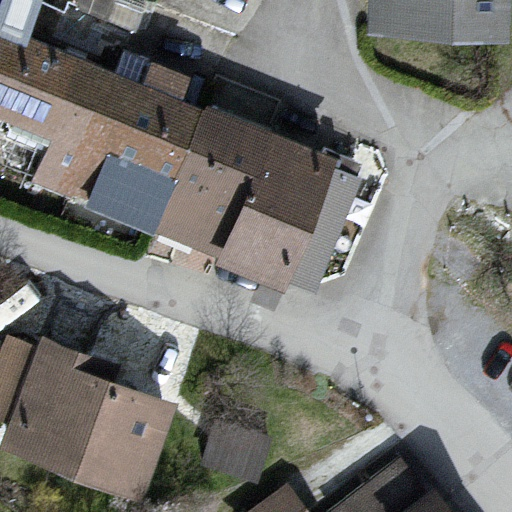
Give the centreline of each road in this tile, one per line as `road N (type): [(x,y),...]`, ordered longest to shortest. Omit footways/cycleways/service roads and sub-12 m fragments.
road 1 (residential): [(0,234),(356,360)]
road 2 (residential): [(511,158),(447,172),(415,198),(356,360)]
road 3 (unknown): [(258,30),(348,108),(415,198)]
road 4 (residential): [(356,360),(419,399),(511,496)]
